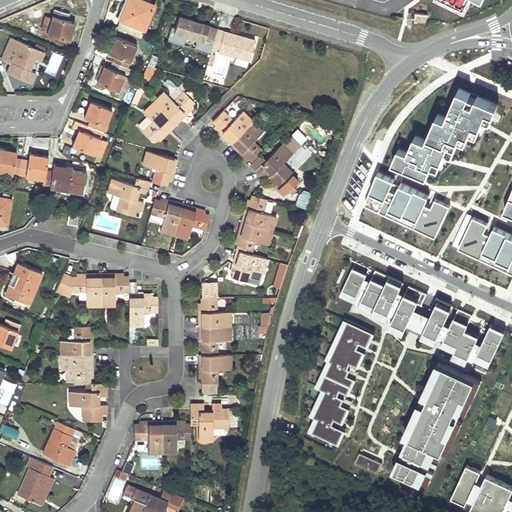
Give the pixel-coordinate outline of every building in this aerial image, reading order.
[(131,0),(125,0),(118,18),(120,19),(127,4),(129,5),(131,0)] [(118,29),(123,31),(127,32),(135,36),(140,38),(143,30),(144,30),(154,6),(138,0),(131,0),(129,5),(127,4),(120,19),(120,20),(121,21),(118,29)] [(50,25),(48,31),(47,34),(69,41),(72,31),(68,30),(70,21),(67,20),(69,14),(55,9),(52,19),(50,25)] [(427,14),(415,13),(414,21),(423,22),(427,14)] [(209,27),(179,18),(176,30),(172,29),(168,42),(184,47),(187,37),(197,41),(195,50),(210,55),(211,50),(217,31),(209,28),(209,27)] [(48,31),(50,25),(43,23),(41,29),(48,31)] [(217,31),(211,50),(210,55),(207,64),(212,65),(214,60),(216,55),(213,54),(214,51),(235,57),(249,61),(255,42),(242,38),(241,41),(237,39),(238,37),(217,31)] [(135,36),(127,32),(125,37),(132,41),(135,36)] [(115,56),(113,62),(128,68),(137,46),(115,37),(111,46),(114,48),(112,55),(115,56)] [(30,70),(32,64),(34,59),(40,61),(44,52),(33,48),(11,38),(2,59),(11,63),(7,73),(30,83),(35,72),(30,70)] [(45,49),(35,44),(33,48),(44,52),(45,49)] [(45,73),(56,76),(62,55),(52,52),(45,73)] [(107,67),(105,70),(104,74),(100,72),(99,75),(97,81),(119,90),(126,92),(131,79),(124,76),(128,68),(113,62),(110,68),(107,67)] [(135,71),(128,68),(124,76),(131,79),(135,71)] [(152,72),(145,70),(142,77),(149,80),(152,72)] [(99,75),(93,72),(91,78),(97,81),(99,75)] [(472,91),(459,85),(448,113),(437,109),(425,140),(416,136),(409,153),(400,150),(395,163),(427,175),(431,165),(439,169),(446,152),(453,154),(460,139),(469,142),(473,132),(480,134),(486,120),(494,123),(503,102),(477,92),(474,100),(469,98),(472,91)] [(137,105),(143,91),(138,86),(132,102),(137,105)] [(186,115),(193,109),(190,106),(194,102),(184,92),(178,98),(180,100),(176,104),(174,102),(164,92),(154,102),(176,125),(179,122),(182,119),(180,116),(184,113),(186,115)] [(90,100),(88,105),(86,109),(90,111),(87,118),(90,119),(88,126),(103,132),(112,110),(90,100)] [(176,125),(154,102),(144,112),(148,116),(154,122),(156,124),(152,127),(151,125),(144,131),(143,132),(153,143),(157,138),(159,141),(166,134),(164,132),(167,128),(169,130),(172,128),(173,128),(176,125)] [(230,144),(253,121),(243,111),(233,121),(230,123),(226,119),(228,116),(223,111),(212,121),(216,125),(214,127),(214,128),(221,134),(223,132),(226,136),(224,138),(230,144)] [(148,116),(138,125),(144,131),(151,125),(152,127),(156,124),(154,122),(148,116)] [(79,129),(83,131),(85,132),(88,126),(77,121),(74,128),(79,129)] [(251,144),(253,141),(263,132),(253,121),(230,144),(236,150),(239,148),(242,152),(240,154),(246,160),(247,161),(248,158),(252,162),(260,154),(263,151),(258,146),(255,148),(251,144)] [(100,139),(103,132),(88,126),(85,132),(83,131),(79,138),(76,136),(72,145),(95,155),(95,154),(101,156),(107,142),(100,139)] [(296,159),(302,165),(316,150),(304,140),(294,151),(299,156),(296,159)] [(266,160),(260,154),(252,162),(250,164),(257,172),(259,173),(265,168),(271,174),(265,179),(272,187),(276,183),(280,187),(293,175),(283,163),(292,154),(282,144),(274,152),(266,160)] [(0,172),(19,176),(21,160),(15,159),(16,155),(6,153),(7,149),(0,147),(0,172)] [(177,160),(147,151),(143,165),(156,169),(159,170),(157,176),(154,175),(152,182),(159,184),(166,186),(167,180),(171,181),(173,173),(170,172),(171,167),(174,168),(177,160)] [(44,181),(46,171),(48,157),(39,155),(39,159),(29,157),(29,161),(21,160),(19,176),(44,181)] [(49,171),(46,171),(44,181),(43,187),(82,194),(86,173),(72,170),(72,167),(63,166),(62,170),(53,168),(52,172),(49,171)] [(106,180),(109,172),(104,169),(101,177),(106,180)] [(378,170),(363,204),(437,238),(452,205),(435,197),(431,207),(423,204),(428,193),(399,180),(395,188),(390,186),(394,178),(378,170)] [(116,211),(125,213),(134,216),(136,210),(140,211),(143,203),(135,200),(138,192),(145,194),(149,181),(136,177),(133,185),(112,179),(108,193),(120,196),(116,211)] [(295,204),(305,207),(310,191),(301,188),(295,204)] [(284,190),(278,196),(281,199),(287,194),(284,190)] [(511,215),(511,190),(503,212),(511,215)] [(244,213),(241,222),(271,230),(276,217),(262,213),(259,212),(261,206),(264,207),(267,199),(252,195),(250,201),(247,200),(245,208),(248,209),(247,214),(244,213)] [(0,224),(5,225),(8,212),(10,200),(0,197),(0,224)] [(173,235),(182,205),(173,202),(173,205),(167,203),(168,201),(160,198),(159,202),(154,200),(150,213),(158,216),(158,213),(164,214),(164,218),(160,231),(173,235)] [(205,229),(209,215),(203,214),(204,210),(195,208),(194,211),(189,210),(190,207),(182,205),(173,235),(187,239),(192,225),(192,222),(198,223),(197,225),(197,226),(205,229)] [(456,244),(511,270),(511,229),(496,222),(491,233),(483,229),(488,219),(471,211),(456,244)] [(79,215),(69,213),(67,223),(77,225),(79,215)] [(271,230),(241,222),(239,230),(242,231),(240,236),(237,235),(235,244),(237,245),(236,250),(250,254),(253,246),(250,246),(251,239),(254,240),(267,244),(271,230)] [(260,281),(266,259),(250,254),(236,250),(234,257),(234,258),(237,259),(235,264),(232,263),(230,273),(233,273),(231,278),(245,282),(247,277),(260,281)] [(29,304),(35,288),(42,273),(18,263),(5,294),(29,304)] [(367,274),(353,268),(343,289),(357,295),(367,274)] [(390,311),(405,279),(391,273),(390,276),(376,269),(363,298),(390,311)] [(100,306),(100,275),(92,275),(92,278),(87,278),(86,275),(77,275),(77,278),(72,278),(62,274),(55,291),(69,296),(72,292),(86,292),(86,306),(100,306)] [(129,292),(129,278),(123,277),(123,274),(114,274),(114,277),(109,277),(109,274),(100,275),(100,306),(115,306),(115,299),(115,292),(129,292)] [(425,288),(411,282),(396,313),(410,320),(425,288)] [(157,312),(157,298),(155,298),(153,298),(152,295),(143,295),(143,298),(138,298),(138,295),(129,295),(129,326),(144,326),(144,312),(157,312)] [(230,326),(230,312),(216,312),(216,298),(201,298),(201,304),(198,304),(198,313),(201,313),(201,318),(198,318),(198,319),(199,326),(230,326)] [(453,306),(439,299),(425,329),(439,336),(453,306)] [(479,336),(465,329),(472,314),(459,308),(445,337),(459,343),(456,349),(470,356),(479,336)] [(270,312),(264,313),(261,322),(267,322),(270,312)] [(6,319),(4,322),(3,326),(0,324),(0,344),(11,349),(20,325),(6,319)] [(373,331),(351,321),(332,360),(334,361),(322,388),(324,389),(312,415),(320,419),(314,432),(338,443),(344,429),(333,424),(336,419),(344,422),(350,407),(342,404),(345,398),(338,395),(340,389),(347,393),(354,377),(347,374),(349,368),(347,367),(350,361),(358,365),(364,350),(357,347),(359,342),(367,345),(373,331)] [(89,347),(89,341),(92,341),(92,332),(89,332),(88,326),(74,327),(74,341),(60,341),(60,355),(92,355),(92,351),(92,347),(89,347)] [(230,341),(230,326),(199,326),(199,335),(202,335),(202,340),(199,340),(199,350),(202,349),(202,355),(216,355),(216,347),(213,347),(213,341),(216,341),(230,341)] [(267,326),(258,326),(257,333),(265,334),(267,326)] [(490,327),(479,352),(493,359),(504,333),(490,327)] [(92,364),(92,355),(60,355),(60,370),(66,370),(74,370),(74,382),(74,383),(86,383),(89,383),(89,378),(91,378),(92,378),(92,369),(89,369),(89,364),(92,364)] [(230,369),(230,355),(216,355),(202,355),(199,355),(199,364),(202,364),(202,369),(199,369),(199,378),(202,378),(202,383),(216,384),(216,376),(213,376),(213,369),(216,369),(223,369),(230,369)] [(445,365),(404,451),(427,461),(433,448),(438,450),(473,379),(445,365)] [(74,370),(66,370),(66,382),(74,382),(74,370)] [(98,405),(98,398),(106,397),(106,383),(95,383),(92,383),(92,391),(86,391),(69,392),(69,406),(71,406),(83,406),(83,420),(83,421),(101,421),(101,414),(106,414),(106,405),(98,405)] [(216,384),(202,383),(202,390),(208,390),(208,394),(216,394),(216,384)] [(221,404),(217,404),(213,404),(213,411),(204,411),(203,404),(197,404),(191,404),(190,410),(190,417),(198,417),(198,423),(198,439),(213,439),(213,432),(213,426),(226,426),(229,426),(228,425),(228,410),(228,408),(221,408),(221,404)] [(83,420),(83,406),(71,406),(75,420),(83,420)] [(0,424),(0,431),(16,438),(20,428),(1,421),(0,424)] [(75,450),(73,449),(66,446),(74,429),(57,421),(42,453),(68,465),(75,450)] [(162,452),(161,422),(153,422),(153,425),(147,425),(147,422),(140,422),(140,424),(134,424),(134,439),(142,439),(142,436),(148,436),(148,439),(148,452),(162,452)] [(190,438),(190,423),(184,423),(184,422),(175,422),(175,425),(170,425),(170,422),(168,422),(161,422),(162,452),(177,453),(177,438),(190,438)] [(74,429),(66,446),(73,449),(81,432),(74,429)] [(383,462),(359,452),(355,462),(377,472),(383,462)] [(428,469),(401,456),(394,470),(422,483),(428,469)] [(37,460),(30,457),(26,467),(28,468),(17,494),(36,503),(49,476),(48,475),(51,467),(37,460)] [(482,470),(467,464),(454,491),(469,498),(482,470)] [(502,511),(511,492),(511,484),(487,473),(475,500),(499,511),(502,511)] [(49,476),(36,503),(41,505),(53,478),(49,476)] [(163,510),(164,507),(166,504),(167,501),(159,498),(135,487),(128,484),(126,489),(133,492),(131,496),(134,498),(129,510),(134,511),(165,511),(166,511),(163,510)] [(163,488),(159,498),(167,501),(166,504),(178,510),(179,508),(181,502),(183,497),(163,488)] [(189,505),(181,502),(179,508),(186,511),(189,505)]
